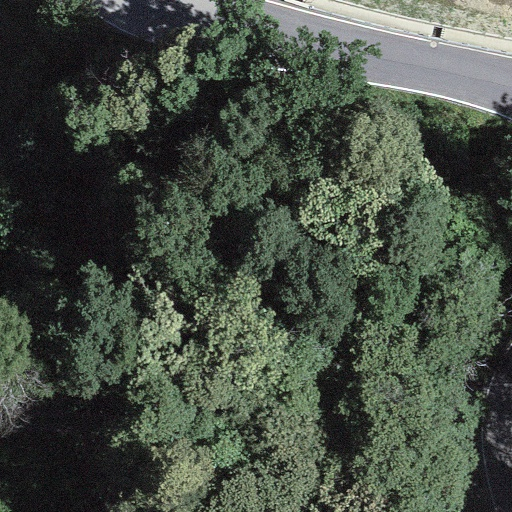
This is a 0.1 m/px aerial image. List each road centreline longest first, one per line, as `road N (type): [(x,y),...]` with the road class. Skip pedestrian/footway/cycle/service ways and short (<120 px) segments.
road 1 (unknown): [(511,411),(474,397),(186,427),(0,430)]
road 2 (tertiary): [(151,0),(295,44),(511,89)]
